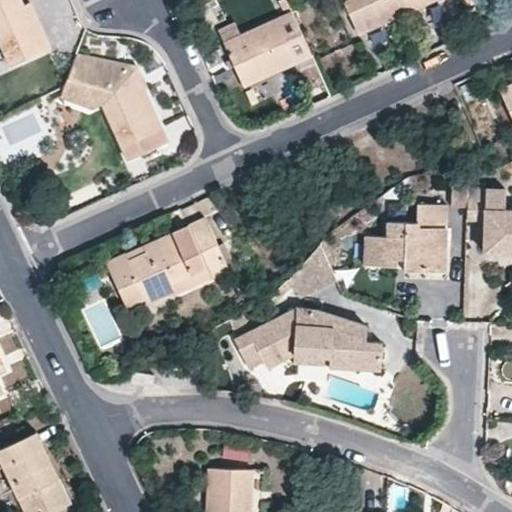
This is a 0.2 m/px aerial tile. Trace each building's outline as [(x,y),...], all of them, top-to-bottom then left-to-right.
[(29,3),(22,6),(19,0),(0,0),(0,40),(11,64),(49,47),(29,3)] [(342,0),(358,34),(425,3),(431,0),(342,0)] [(310,55),(291,13),(240,36),(224,43),(232,58),(236,67),(244,86),(294,63),(310,55)] [(240,36),(234,22),(218,30),(224,43),(240,36)] [(374,52),(396,44),(390,28),(369,35),(374,52)] [(294,63),(298,71),(314,64),(310,55),(294,63)] [(76,56),(66,81),(83,87),(92,107),(92,108),(103,103),(128,159),(166,142),(143,94),(138,95),(134,87),(139,85),(141,84),(135,72),(102,66),(76,56)] [(232,58),(224,62),(228,70),(236,67),(232,58)] [(83,87),(66,81),(60,95),(92,107),(83,87)] [(511,83),(499,89),(511,117),(511,83)] [(143,94),(139,85),(134,87),(138,95),(143,94)] [(0,99),(0,114),(8,111),(2,99),(0,99)] [(511,160),(498,167),(511,176),(511,175),(511,160)] [(465,179),(451,178),(450,205),(465,206),(466,189),(465,179)] [(511,252),(511,211),(503,211),(503,189),(466,189),(465,206),(465,221),(478,221),(483,221),(483,233),(483,252),(511,252)] [(417,204),(417,221),(386,221),(386,236),(365,235),(364,265),(395,266),(396,258),(404,258),(404,270),(445,271),(446,244),(436,244),(437,227),(446,227),(447,204),(417,204)] [(188,225),(191,232),(208,224),(205,217),(188,225)] [(191,232),(188,225),(143,245),(145,252),(128,261),(149,305),(169,296),(163,286),(207,266),(212,276),(228,269),(218,245),(210,228),(208,224),(191,232)] [(218,245),(223,243),(215,225),(210,228),(218,245)] [(446,227),(437,227),(436,244),(446,244),(446,227)] [(145,252),(143,245),(124,254),(128,261),(145,252)] [(128,261),(124,254),(106,262),(129,314),(149,305),(128,261)] [(212,276),(207,266),(163,286),(169,296),(212,276)] [(370,342),(369,326),(318,309),(296,310),(233,341),(247,369),(262,363),(265,368),(298,361),(333,361),(333,370),(386,370),(386,342),(370,342)] [(298,361),(298,370),(333,370),(333,361),(298,361)] [(153,386),(154,373),(131,372),(130,383),(153,386)] [(25,511),(50,511),(69,503),(35,430),(0,448),(0,459),(3,466),(25,511)] [(250,511),(251,469),(208,468),(207,511),(250,511)]
